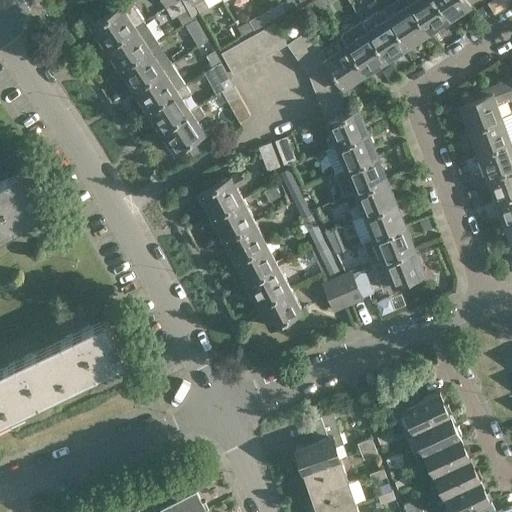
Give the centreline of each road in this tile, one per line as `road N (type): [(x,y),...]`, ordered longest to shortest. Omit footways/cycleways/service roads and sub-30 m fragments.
road 1 (residential): [(222,405),(116,201),(0,31)]
road 2 (residential): [(489,301),(412,92),(511,31)]
road 3 (residential): [(222,405),(421,326)]
road 4 (residential): [(22,479),(222,405)]
road 5 (residential): [(421,326),(506,488),(511,486)]
